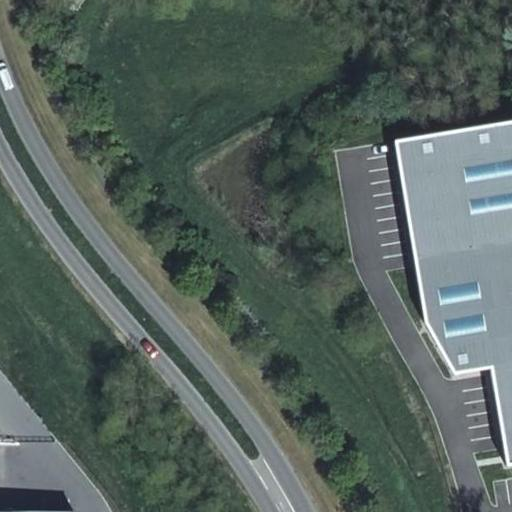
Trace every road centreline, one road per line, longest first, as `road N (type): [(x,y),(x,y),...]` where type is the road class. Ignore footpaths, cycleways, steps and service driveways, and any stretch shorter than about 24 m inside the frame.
road 1 (secondary): [(305,511),(269,445),(64,191),(0,63)]
road 2 (secondary): [(0,143),(41,214),(182,384),(267,511)]
